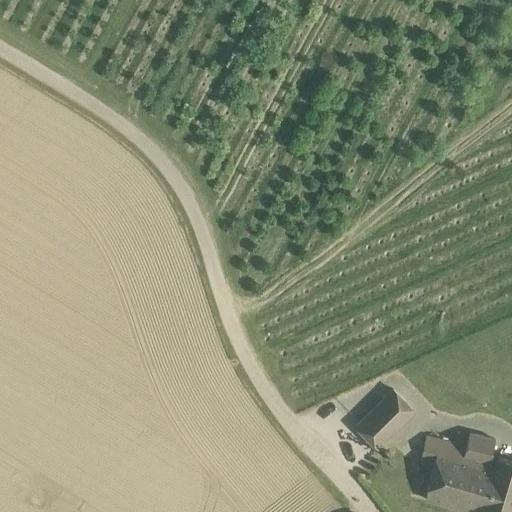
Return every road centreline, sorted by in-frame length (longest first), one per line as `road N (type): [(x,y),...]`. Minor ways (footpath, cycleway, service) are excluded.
road 1 (track): [(0,55),(176,170),(247,361),(288,424),(385,511)]
road 2 (track): [(228,303),(259,305),(511,108)]
